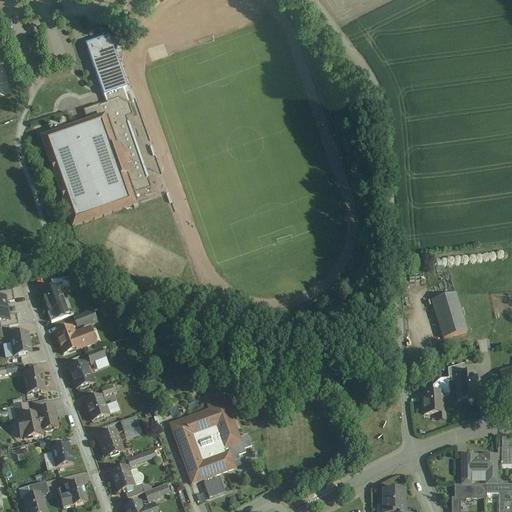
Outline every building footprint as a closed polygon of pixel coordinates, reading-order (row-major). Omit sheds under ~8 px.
[(86,46),(103,96),(126,88),(109,37),(86,46)] [(108,118),(134,196),(152,190),(127,119),(134,117),(130,104),(118,99),(83,112),(88,125),(108,118)] [(108,118),(88,125),(42,141),(73,229),(138,206),(134,196),(108,118)] [(65,120),(48,125),(50,132),(67,126),(65,120)] [(68,279),(58,282),(60,287),(70,284),(68,279)] [(57,288),(40,294),(40,295),(41,294),(48,313),(47,314),(48,314),(65,307),(62,299),(61,300),(57,289),(57,288)] [(12,291),(0,293),(0,299),(5,298),(6,304),(14,302),(12,291)] [(455,295),(432,302),(443,341),(466,334),(455,295)] [(0,299),(0,323),(9,322),(6,304),(5,298),(0,299)] [(230,310),(220,306),(217,304),(211,318),(226,320),(230,310)] [(65,307),(48,314),(51,323),(69,317),(65,307)] [(257,319),(238,309),(233,320),(252,329),(257,319)] [(93,312),(74,320),(78,330),(91,325),(91,326),(97,323),(93,312)] [(277,329),(261,321),(257,331),(272,339),(277,329)] [(9,328),(0,329),(0,339),(10,338),(9,328)] [(89,332),(75,337),(72,329),(56,335),(63,356),(80,350),(81,352),(95,346),(89,332)] [(10,338),(14,359),(31,355),(28,335),(10,338)] [(102,349),(87,355),(91,366),(105,360),(106,360),(102,349)] [(85,365),(68,370),(69,371),(76,391),(94,385),(91,376),(89,377),(85,365)] [(464,365),(448,370),(448,380),(448,383),(456,382),(456,377),(464,376),(464,365)] [(23,366),(12,368),(13,374),(24,372),(23,366)] [(511,369),(499,374),(507,399),(511,397),(511,369)] [(42,372),(24,375),(27,396),(45,393),(42,372)] [(464,376),(456,377),(456,382),(458,401),(466,400),(469,397),(477,397),(475,377),(469,378),(469,377),(467,376),(464,376)] [(440,381),(433,388),(433,395),(442,395),(449,395),(448,383),(448,380),(440,381)] [(112,388),(102,391),(104,397),(114,393),(112,388)] [(433,395),(422,396),(423,402),(422,404),(422,409),(423,410),(424,416),(443,415),(442,395),(433,395)] [(101,397),(84,403),(84,404),(85,404),(92,423),(91,423),(92,423),(109,417),(107,408),(105,409),(101,397)] [(225,401),(213,406),(215,410),(170,427),(192,486),(204,481),(202,476),(211,473),(213,478),(235,470),(233,464),(230,458),(226,460),(222,451),(241,444),(239,440),(236,432),(231,434),(228,425),(233,423),(225,401)] [(27,405),(14,408),(17,424),(30,421),(27,405)] [(54,410),(37,413),(41,432),(58,429),(54,410)] [(135,423),(122,428),(124,434),(137,429),(135,423)] [(115,434),(98,440),(105,459),(122,453),(115,434)] [(247,436),(239,440),(241,444),(222,451),(226,460),(230,458),(233,464),(240,461),(239,458),(246,455),(245,451),(252,449),(247,436)] [(50,442),(39,444),(40,450),(51,448),(50,442)] [(68,447),(52,451),(56,469),(73,465),(68,447)] [(498,457),(468,458),(468,462),(462,462),(462,483),(469,483),(469,474),(487,474),(487,487),(498,487),(498,457)] [(138,458),(128,462),(130,468),(140,464),(138,458)] [(127,468),(110,474),(110,475),(111,475),(118,494),(124,492),(136,487),(132,479),(131,479),(127,468)] [(220,478),(204,483),(209,498),(225,493),(220,478)] [(45,483),(28,488),(31,499),(39,497),(47,495),(48,494),(45,483)] [(82,484),(65,489),(70,509),(88,504),(82,484)] [(136,487),(124,492),(128,501),(145,494),(142,485),(136,487)] [(166,486),(156,490),(159,498),(169,494),(166,486)] [(487,487),(487,494),(499,494),(499,511),(511,511),(511,486),(498,487),(487,487)] [(457,487),(457,500),(452,500),(451,511),(460,511),(460,504),(466,504),(466,500),(486,500),(487,494),(487,487),(457,487)] [(65,489),(58,491),(63,511),(70,509),(65,489)] [(156,490),(145,494),(149,504),(160,500),(159,498),(156,490)] [(404,511),(405,493),(382,493),(382,511),(404,511)] [(31,499),(24,501),(26,511),(45,511),(43,501),(41,500),(40,500),(39,497),(31,499)] [(140,503),(123,509),(124,510),(124,511),(143,511),(140,504),(140,503)]
